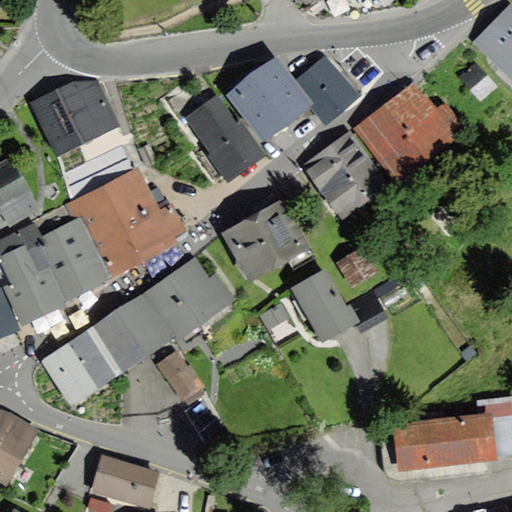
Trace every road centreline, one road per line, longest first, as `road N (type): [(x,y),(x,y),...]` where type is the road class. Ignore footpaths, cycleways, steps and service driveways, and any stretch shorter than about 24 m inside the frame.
road 1 (residential): [(2,373),(228,216),(391,81),(411,55),(416,24)]
road 2 (residential): [(2,373),(29,407),(62,424),(241,482),(296,511)]
road 3 (tertiary): [(60,39),(78,53),(114,61),(289,40)]
road 4 (tertiary): [(289,40),(416,24)]
